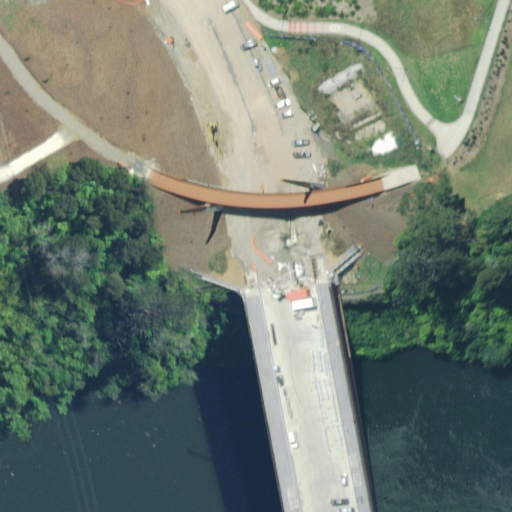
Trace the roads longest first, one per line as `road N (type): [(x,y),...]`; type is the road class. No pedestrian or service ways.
road 1 (primary): [(208,0),(282,176),(351,511)]
road 2 (primary): [(320,511),(256,189),(179,0)]
